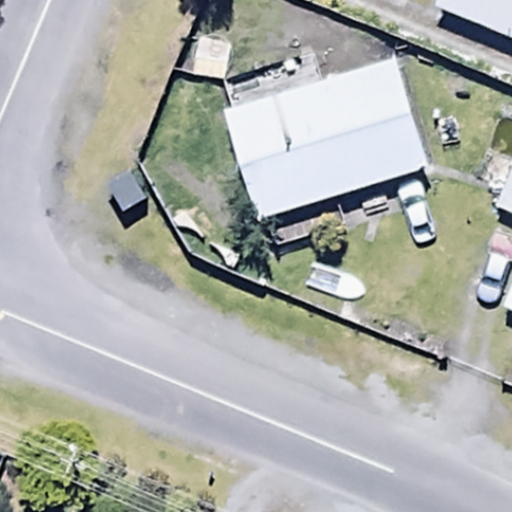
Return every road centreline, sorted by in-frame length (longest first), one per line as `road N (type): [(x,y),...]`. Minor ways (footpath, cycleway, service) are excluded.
road 1 (residential): [(0,322),(458,511)]
road 2 (residential): [(65,0),(0,161)]
